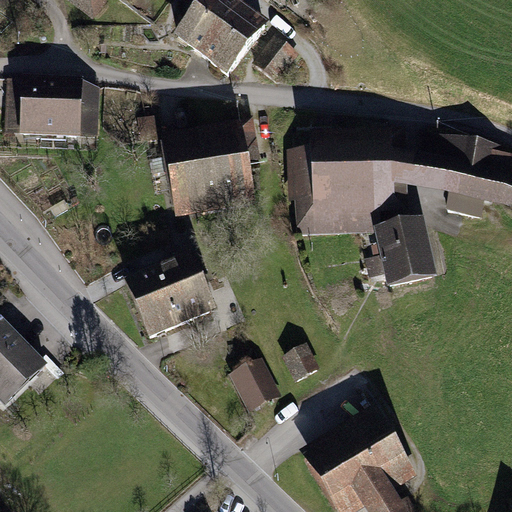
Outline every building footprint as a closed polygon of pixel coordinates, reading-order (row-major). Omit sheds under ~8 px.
[(68,0),(93,17),(105,0),(68,0)] [(240,10),(226,0),(208,0),(178,38),(203,58),(240,10)] [(240,10),(203,58),(229,77),(265,29),(240,10)] [(295,56),(276,41),(256,68),(275,82),(295,56)] [(27,83),(24,135),(77,137),(77,136),(95,137),(96,92),(77,85),(27,83)] [(158,142),(154,118),(138,121),(142,145),(158,142)] [(241,136),(197,143),(203,174),(246,166),(241,136)] [(452,172),(388,163),(387,151),(294,154),(296,202),(298,202),(301,236),(379,233),(378,215),(381,215),(379,198),(401,198),(402,187),(451,194),(448,213),(481,219),(484,200),(511,205),(511,182),(493,179),(498,154),(456,146),(457,142),(427,137),(424,153),(454,159),(452,172)] [(167,149),(178,209),(207,204),(203,174),(197,143),(167,149)] [(246,166),(203,174),(207,204),(252,196),(246,166)] [(432,277),(421,227),(379,237),(390,287),(432,277)] [(189,260),(128,287),(139,313),(200,286),(189,260)] [(200,286),(139,313),(150,338),(212,312),(200,286)] [(42,363),(0,320),(0,394),(5,399),(42,363)] [(317,371),(305,349),(285,360),(298,382),(317,371)] [(275,398),(259,368),(238,380),(254,409),(275,398)] [(376,423),(311,463),(341,510),(362,497),(371,511),(412,511),(406,501),(394,508),(380,485),(406,469),(376,423)]
